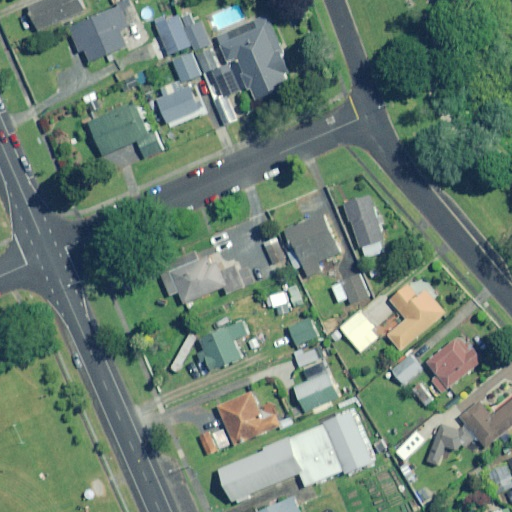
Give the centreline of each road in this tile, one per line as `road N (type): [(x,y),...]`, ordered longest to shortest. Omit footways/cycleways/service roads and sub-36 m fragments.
road 1 (residential): [(372,111),(48,254)]
road 2 (unclassified): [(48,254),(159,511)]
road 3 (residential): [(372,111),(396,163),(511,300)]
road 4 (unclassified): [(0,141),(48,254)]
